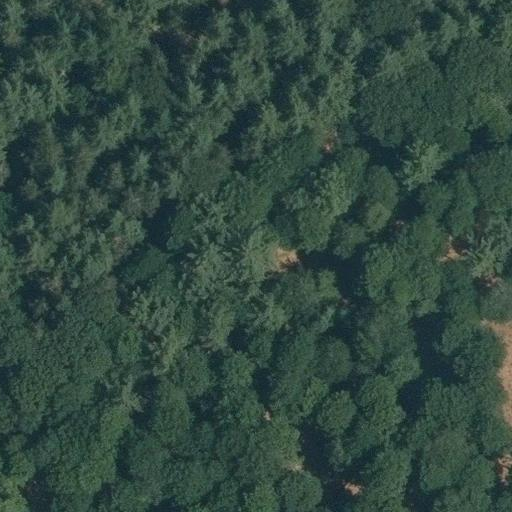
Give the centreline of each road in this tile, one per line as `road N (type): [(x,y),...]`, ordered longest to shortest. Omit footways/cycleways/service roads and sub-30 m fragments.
road 1 (track): [(0,454),(359,308)]
road 2 (track): [(0,348),(28,390),(77,511)]
road 3 (track): [(359,308),(511,242)]
